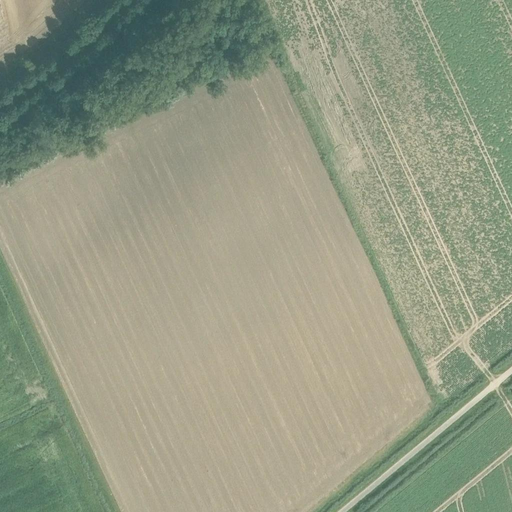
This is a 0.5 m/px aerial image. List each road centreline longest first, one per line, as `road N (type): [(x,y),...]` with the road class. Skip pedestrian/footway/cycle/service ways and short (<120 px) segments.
road 1 (unclassified): [(347,511),(511,370)]
road 2 (unclassified): [(0,101),(122,0)]
